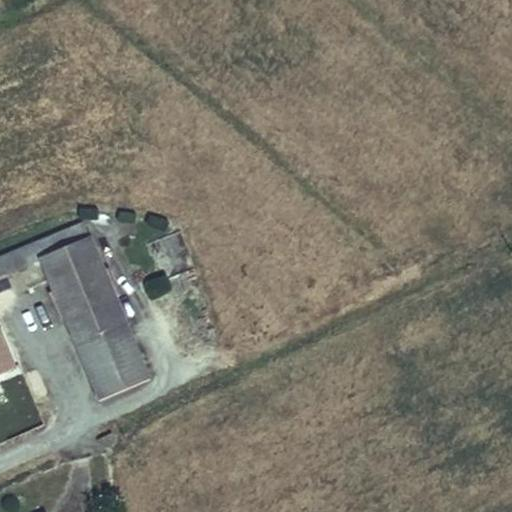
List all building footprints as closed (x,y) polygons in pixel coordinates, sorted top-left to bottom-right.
[(40,257),(90,236),(84,221),(0,256),(0,293),(12,288),(7,275),(42,260),(40,257)] [(160,274),(189,270),(184,233),(155,237),(160,274)] [(40,257),(42,260),(52,284),(102,263),(90,236),(40,257)] [(52,284),(75,339),(125,319),(102,263),(52,284)] [(150,379),(125,319),(75,339),(100,400),(150,379)] [(0,372),(15,366),(0,331),(0,372)]
